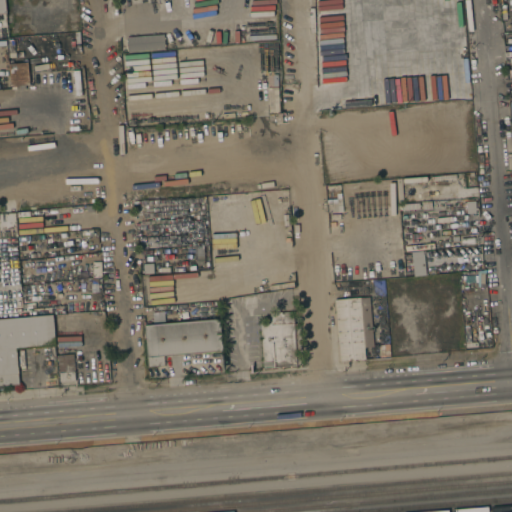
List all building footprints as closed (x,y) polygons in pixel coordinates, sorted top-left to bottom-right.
[(6,40),(6,38),(13,38),(13,39),(19,39),(19,40),(25,39),(27,63),(8,64),(6,40)] [(8,87),(27,86),(26,63),(7,64),(8,87)] [(460,68),(461,75),(436,77),(435,70),(460,68)] [(463,174),(464,189),(465,189),(465,194),(440,195),(439,176),(463,174)] [(332,235),(330,216),(340,215),(341,234),(342,245),(330,246),(330,241),(332,241),(332,235)] [(96,234),(97,243),(86,244),(85,235),(96,234)] [(179,236),(179,246),(166,247),(166,246),(157,247),(157,248),(148,248),(148,237),(179,236)] [(211,242),(218,242),(220,270),(213,270),(211,242)] [(208,245),(210,263),(195,264),(194,246),(208,245)] [(412,253),(421,252),(423,275),(414,276),(412,253)] [(98,279),(98,292),(91,292),(91,290),(87,290),(86,280),(86,278),(94,278),(94,275),(93,275),(93,263),(100,262),(101,277),(98,278),(98,279)] [(152,263),(153,274),(143,274),(142,264),(152,263)] [(362,297),(369,297),(373,347),(366,347),(363,348),(364,359),(339,361),(334,300),(362,297)] [(259,323),(269,322),(269,313),(293,311),(293,322),(295,324),(298,324),(301,366),(262,368),(259,323)] [(0,320),(53,316),(67,314),(70,348),(56,349),(55,349),(54,345),(15,349),(18,385),(0,386),(0,320)] [(219,319),(221,350),(163,355),(163,366),(148,367),(144,325),(219,319)] [(74,382),(59,383),(57,355),(72,354),(74,382)]
